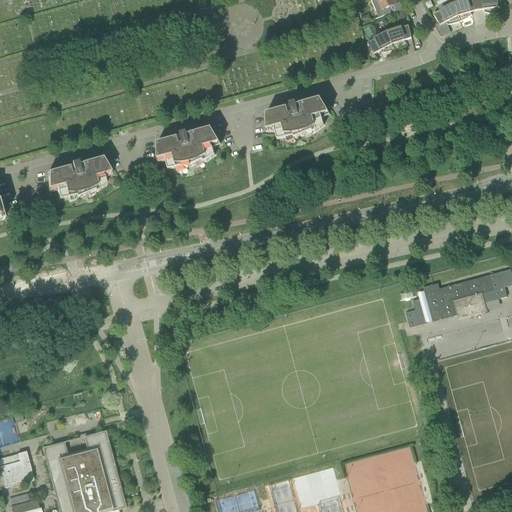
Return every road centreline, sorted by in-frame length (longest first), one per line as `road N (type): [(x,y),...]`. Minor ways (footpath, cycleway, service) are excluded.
road 1 (residential): [(437,52),(0,174)]
road 2 (unclassified): [(123,316),(511,230)]
road 3 (secondary): [(219,248),(460,197)]
road 4 (unclassified): [(171,511),(123,316)]
